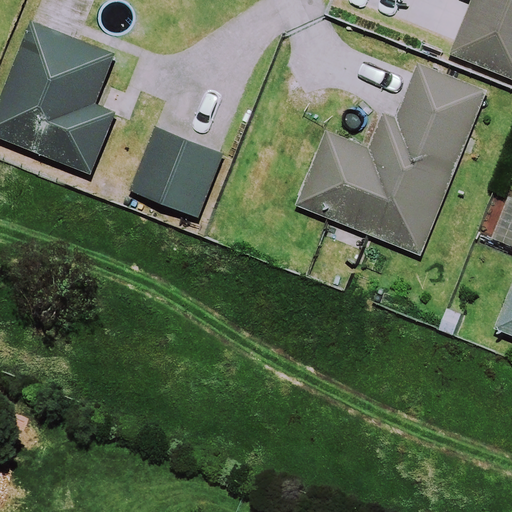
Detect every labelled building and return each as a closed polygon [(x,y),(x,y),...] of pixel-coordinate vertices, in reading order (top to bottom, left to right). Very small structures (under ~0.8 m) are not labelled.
[(511,0),(464,0),(463,4),(473,8),(455,56),(511,76),(511,0)] [(112,58),(34,28),(0,118),(0,140),(90,175),(112,117),(93,109),(112,58)] [(329,223),(368,237),(423,257),(482,96),(418,73),(399,125),(381,119),(370,149),(326,132),(297,211),(329,223)] [(219,159),(157,133),(133,192),(196,217),(219,159)] [(511,209),(503,206),(490,240),(511,247),(511,293),(498,331),(511,336),(511,209)]
